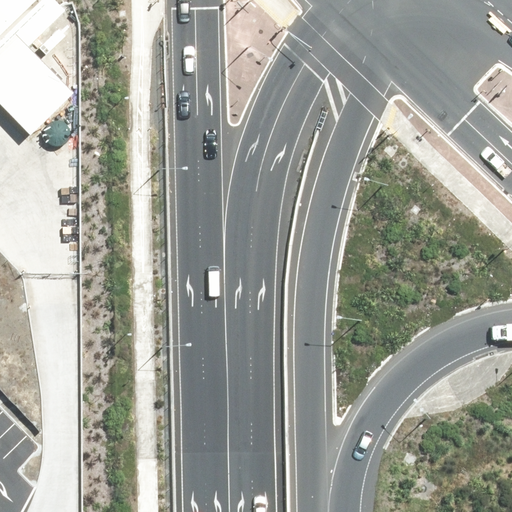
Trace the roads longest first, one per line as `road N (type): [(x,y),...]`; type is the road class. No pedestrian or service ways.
road 1 (motorway): [(252,511),(255,170),(281,79),(329,0)]
road 2 (motorway): [(202,511),(195,0)]
road 3 (motorway): [(386,30),(339,133),(308,242),(301,332),(308,511)]
road 4 (motorway): [(511,314),(460,324),(384,375),(358,414),(336,511)]
road 5 (primary): [(511,158),(386,30)]
